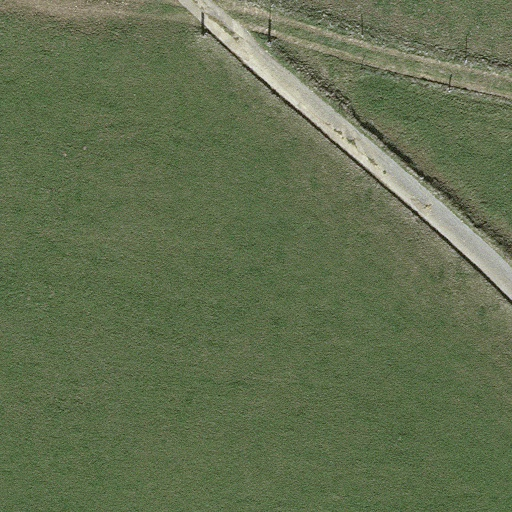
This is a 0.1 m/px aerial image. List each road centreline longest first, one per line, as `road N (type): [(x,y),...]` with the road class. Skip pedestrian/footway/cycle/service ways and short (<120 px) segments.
road 1 (track): [(210,0),(454,214),(511,279)]
road 2 (track): [(246,30),(511,98)]
